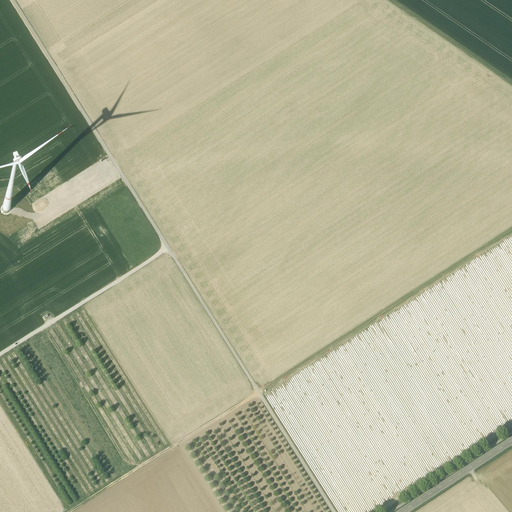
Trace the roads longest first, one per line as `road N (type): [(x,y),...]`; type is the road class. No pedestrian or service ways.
road 1 (track): [(334,511),(11,0)]
road 2 (track): [(258,392),(67,511)]
road 3 (track): [(0,353),(168,248)]
road 4 (tertiary): [(402,511),(511,441)]
